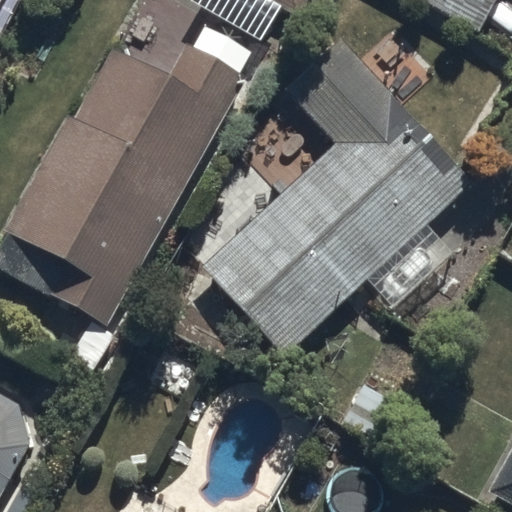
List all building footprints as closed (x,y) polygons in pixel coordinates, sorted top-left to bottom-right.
[(139,0),(0,265),(0,278),(102,331),(247,55),(140,0),(139,0)] [(269,0),(296,14),(303,0),(269,0)] [(413,0),(477,35),(496,0),(413,0)] [(190,274),(271,362),(472,179),(341,36),(278,93),(328,147),(190,274)] [(0,493),(27,446),(16,405),(0,395),(0,493)] [(511,440),(484,490),(511,506),(511,440)]
